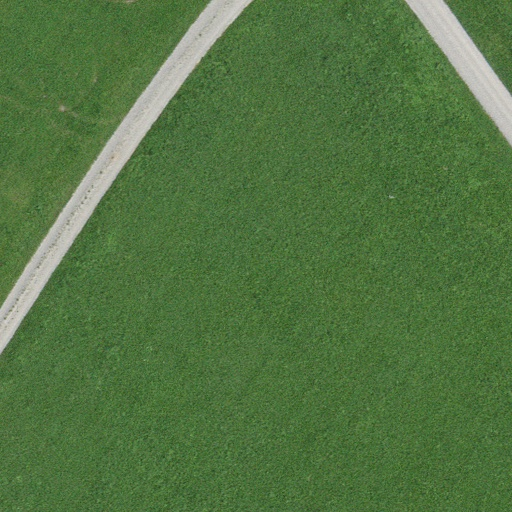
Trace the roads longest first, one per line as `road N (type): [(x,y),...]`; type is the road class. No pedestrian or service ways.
road 1 (track): [(0,354),(158,104),(236,0)]
road 2 (track): [(420,0),(511,126)]
